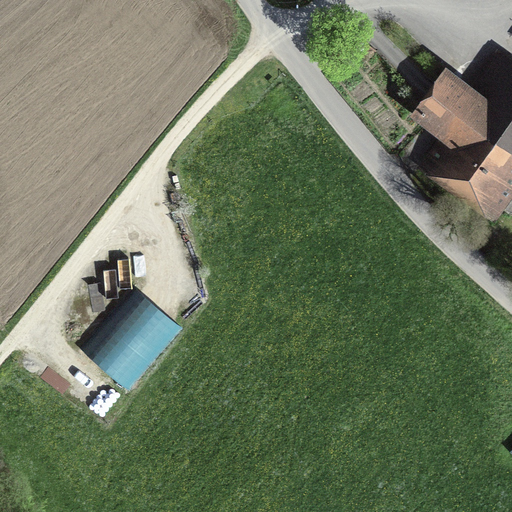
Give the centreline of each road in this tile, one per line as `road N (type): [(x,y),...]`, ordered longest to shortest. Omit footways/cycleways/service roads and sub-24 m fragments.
road 1 (track): [(0,356),(268,38)]
road 2 (residential): [(511,295),(389,181),(245,0)]
